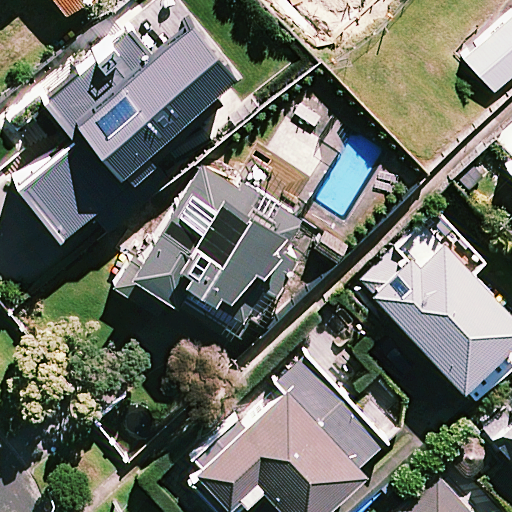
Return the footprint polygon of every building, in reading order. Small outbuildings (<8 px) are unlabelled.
[(75,113),(18,158),(63,213),(225,84),(212,67),(234,49),(194,0),(161,27),(140,0),(45,76),(75,113)] [(76,0),(59,0),(66,8),(76,0)] [(511,65),(511,8),(463,54),(491,85),(511,65)] [(315,221),(200,152),(134,262),(235,322),(262,278),(276,286),(315,221)] [(483,257),(435,205),(362,273),(457,374),(511,322),(511,303),(475,264),(483,257)] [(300,511),(383,434),(303,350),(190,457),(231,500),(259,474),(295,511),(300,511)] [(511,392),(482,420),(511,452),(511,392)] [(475,511),(434,467),(385,511),(475,511)]
